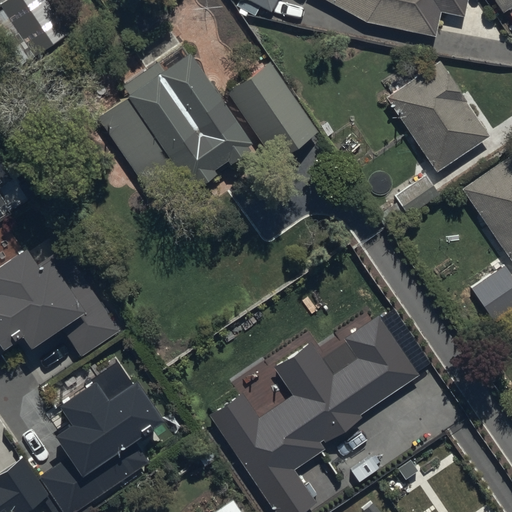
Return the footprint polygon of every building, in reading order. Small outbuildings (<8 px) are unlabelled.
[(44,0),(9,0),(0,6),(0,8),(29,53),(64,31),(44,0)] [(247,0),(269,12),(276,0),(247,0)] [(318,0),(364,26),(435,41),(442,10),(465,15),(467,0),(318,0)] [(511,0),(494,0),(504,15),(511,9),(511,0)] [(190,56),(129,98),(197,195),(258,153),(190,56)] [(272,64),(229,93),(275,161),(318,131),(272,64)] [(439,68),(387,103),(437,175),(488,140),(439,68)] [(511,158),(466,189),(511,258),(511,158)] [(426,174),(395,194),(408,213),(438,193),(426,174)] [(273,241),(232,269),(254,302),(296,275),(273,241)] [(38,266),(26,250),(0,268),(0,346),(8,357),(56,322),(80,355),(115,330),(58,252),(38,266)] [(511,276),(506,267),(471,290),(494,323),(511,310),(511,276)] [(242,390),(207,415),(274,511),(301,511),(316,502),(294,471),(325,449),(321,443),(420,375),(379,315),(345,338),(360,358),(333,377),(310,343),(275,367),(293,394),(260,416),(242,390)] [(72,462),(44,480),(65,511),(74,511),(148,464),(135,446),(163,427),(136,387),(110,404),(98,385),(64,408),(77,428),(58,440),(72,462)] [(0,511),(32,511),(51,500),(21,455),(0,468),(0,511)] [(239,511),(233,502),(217,511),(239,511)]
